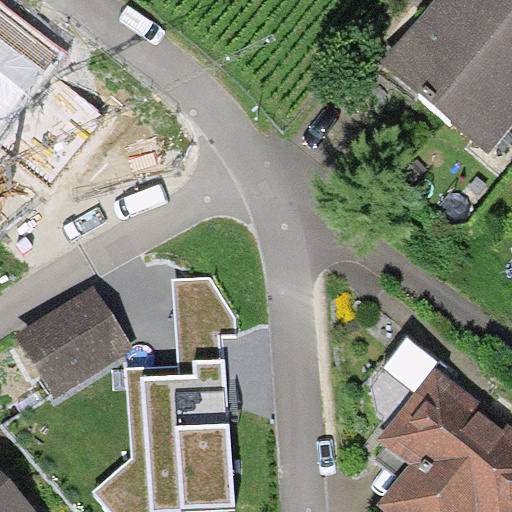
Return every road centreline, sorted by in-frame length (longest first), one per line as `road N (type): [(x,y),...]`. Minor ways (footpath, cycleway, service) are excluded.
road 1 (residential): [(264,166),(283,226),(299,511)]
road 2 (residential): [(264,166),(76,265),(0,317)]
road 3 (residential): [(88,0),(264,166)]
